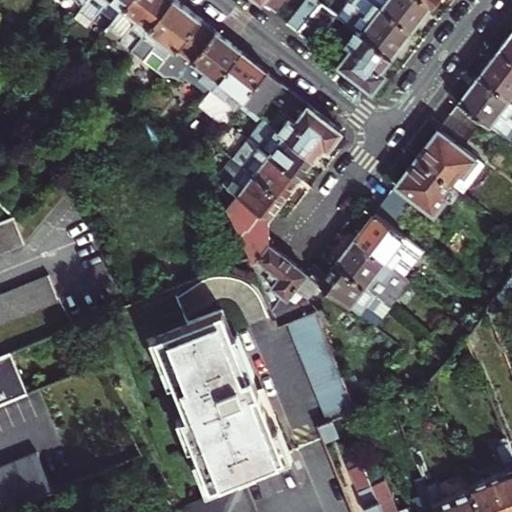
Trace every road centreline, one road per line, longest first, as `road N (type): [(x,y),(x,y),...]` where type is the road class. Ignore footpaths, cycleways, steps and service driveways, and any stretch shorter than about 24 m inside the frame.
road 1 (residential): [(215,0),(385,133)]
road 2 (residential): [(385,133),(489,0)]
